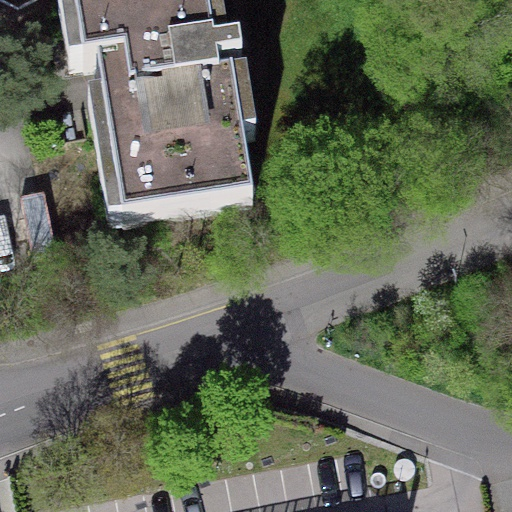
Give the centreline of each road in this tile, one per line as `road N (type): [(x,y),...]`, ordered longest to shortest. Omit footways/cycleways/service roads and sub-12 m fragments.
road 1 (residential): [(227,337),(511,226)]
road 2 (residential): [(227,337),(454,424),(511,436)]
road 3 (residential): [(0,409),(227,337)]
